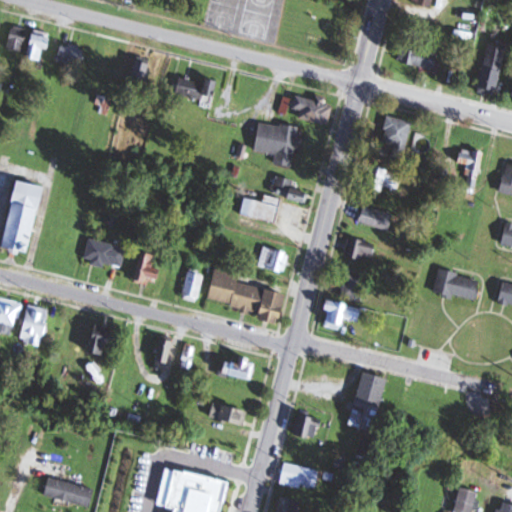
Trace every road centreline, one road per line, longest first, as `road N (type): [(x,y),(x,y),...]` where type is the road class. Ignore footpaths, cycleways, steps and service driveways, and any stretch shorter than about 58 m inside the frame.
road 1 (residential): [(251,511),(381,0)]
road 2 (residential): [(511,122),(29,0)]
road 3 (residential): [(294,345),(0,270)]
road 4 (residential): [(492,395),(294,345)]
